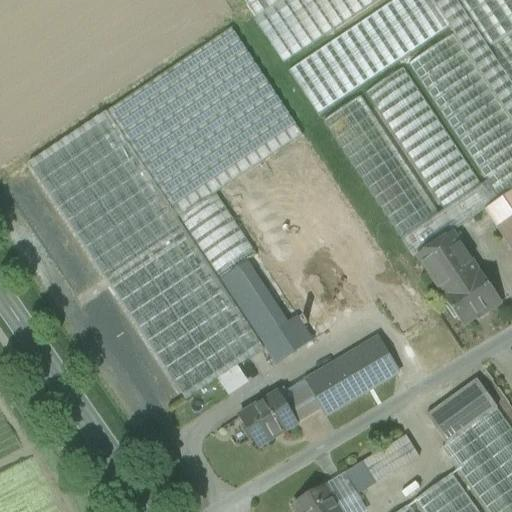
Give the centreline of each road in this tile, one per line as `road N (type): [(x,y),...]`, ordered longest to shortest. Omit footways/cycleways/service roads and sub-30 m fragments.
road 1 (track): [(511,339),(215,511)]
road 2 (secondary): [(0,295),(149,511)]
